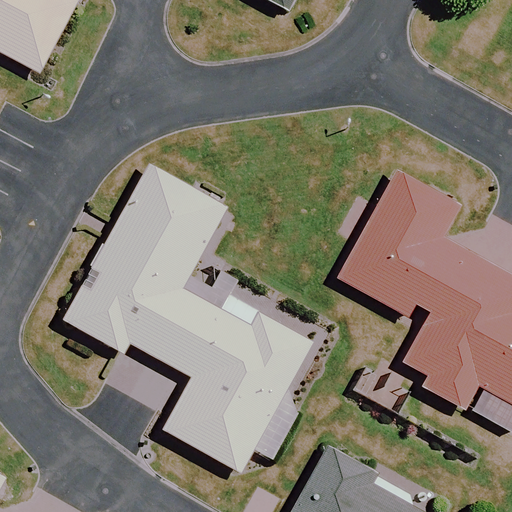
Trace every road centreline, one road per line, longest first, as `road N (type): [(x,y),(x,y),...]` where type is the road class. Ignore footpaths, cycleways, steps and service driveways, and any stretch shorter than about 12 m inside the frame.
road 1 (residential): [(0,286),(88,135),(132,106),(350,67)]
road 2 (residential): [(173,511),(62,443),(0,363)]
road 3 (residential): [(511,151),(350,67)]
